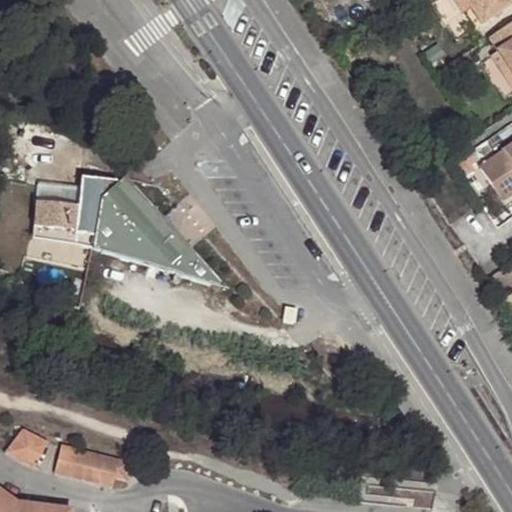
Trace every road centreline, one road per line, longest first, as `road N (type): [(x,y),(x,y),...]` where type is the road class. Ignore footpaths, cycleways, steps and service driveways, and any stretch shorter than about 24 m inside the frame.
road 1 (tertiary): [(511,503),(183,0)]
road 2 (unclassified): [(511,413),(255,0)]
road 3 (residential): [(0,462),(26,479),(119,502),(180,482),(210,495),(224,511)]
